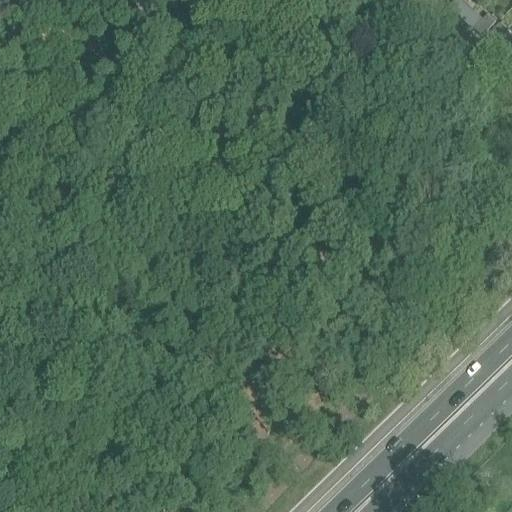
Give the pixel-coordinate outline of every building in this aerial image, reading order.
[(460,21),(469,12),(456,1),(448,10),(460,21)] [(481,24),(469,12),(460,21),(473,32),(481,24)] [(481,40),(495,24),(487,17),(473,33),(481,40)] [(492,50),(506,35),(498,27),(484,43),(492,50)] [(501,59),(509,50),(500,42),(492,50),(501,59)] [(511,64),(511,52),(509,50),(501,59),(510,67),(511,64)]
